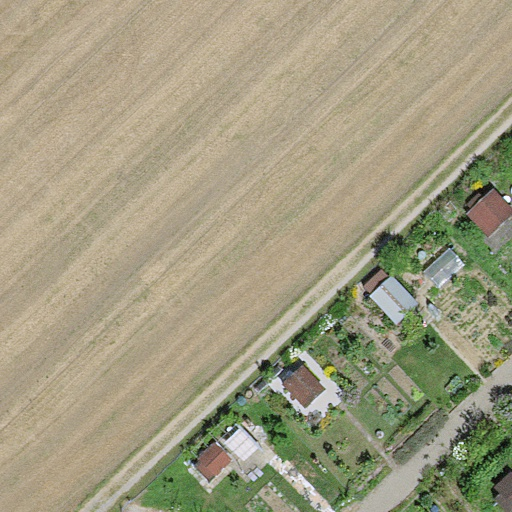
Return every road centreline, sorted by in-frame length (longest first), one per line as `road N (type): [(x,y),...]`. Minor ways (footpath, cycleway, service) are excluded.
road 1 (track): [(511,117),(97,511)]
road 2 (track): [(511,377),(369,511)]
